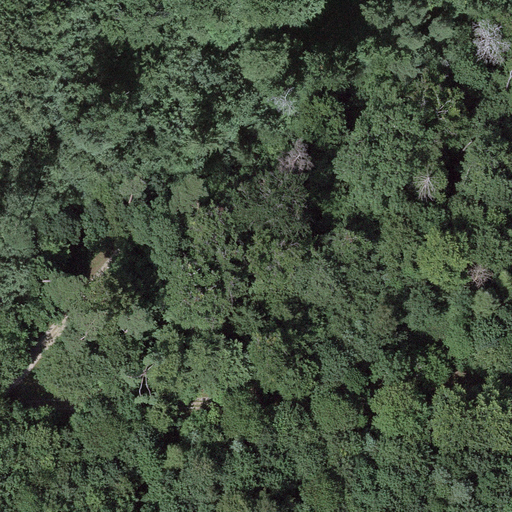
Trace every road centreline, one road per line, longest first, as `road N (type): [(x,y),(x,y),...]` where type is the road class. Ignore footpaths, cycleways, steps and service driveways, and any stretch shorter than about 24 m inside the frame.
road 1 (track): [(345,0),(313,25),(71,322),(0,393)]
road 2 (track): [(511,389),(323,403),(0,407)]
